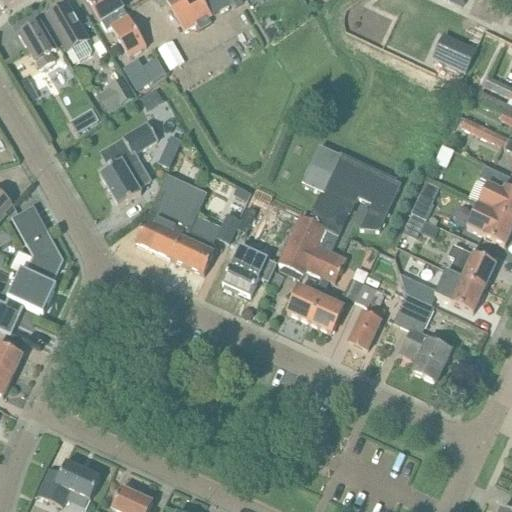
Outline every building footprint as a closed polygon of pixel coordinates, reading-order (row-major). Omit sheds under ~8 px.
[(115,0),(88,0),(86,1),(106,34),(111,31),(129,61),(146,51),(115,0)] [(151,0),(152,1),(153,1),(159,11),(167,6),(183,35),(196,28),(200,34),(212,26),(208,20),(211,19),(211,18),(231,6),(235,11),(243,6),(239,0),(207,0),(189,11),(182,0),(151,0)] [(436,0),(463,12),(468,0),(436,0)] [(46,21),(56,39),(62,49),(65,47),(71,58),(82,52),(76,41),(84,36),(68,9),(46,21)] [(56,53),(50,42),(40,25),(19,37),(40,73),(54,65),(50,56),(56,53)] [(368,28),(362,41),(378,49),(384,35),(368,28)] [(493,40),(494,41),(499,43),(511,49),(511,34),(502,30),(501,29),(499,29),(499,28),(493,40)] [(441,53),(436,63),(455,71),(459,62),(441,53)] [(152,86),(139,65),(124,75),(136,95),(152,86)] [(478,101),(505,113),(511,116),(511,91),(488,80),(484,90),(510,102),(508,106),(482,94),(478,101)] [(27,81),(19,85),(26,96),(34,92),(27,81)] [(135,102),(123,83),(98,98),(109,117),(135,102)] [(157,93),(140,103),(148,115),(164,105),(157,93)] [(511,116),(505,113),(500,124),(511,129),(511,116)] [(511,144),(465,123),(461,131),(506,152),(505,154),(511,156),(511,144)] [(150,185),(134,158),(158,144),(147,127),(122,142),(123,144),(101,157),(109,171),(99,177),(119,211),(141,198),(138,193),(150,185)] [(301,220),(279,268),(283,270),(298,277),(302,279),(303,279),(305,273),(320,280),(322,281),(323,282),(329,270),(335,257),(331,256),(339,239),(338,238),(349,215),(351,216),(359,199),(372,206),(361,231),(381,231),(402,184),(342,157),(341,159),(337,168),(324,196),(321,195),(321,197),(310,219),(313,220),(310,225),(306,223),(301,220)] [(486,188),(477,208),(478,208),(493,215),(511,223),(511,193),(509,193),(506,191),(510,182),(485,170),(478,185),(486,188)] [(135,247),(204,280),(215,257),(214,257),(217,250),(189,237),(208,198),(168,179),(135,247)] [(237,190),(233,198),(246,205),(250,196),(237,190)] [(0,196),(0,218),(11,207),(0,196)] [(478,208),(467,232),(482,239),(482,240),(486,242),(504,250),(511,233),(511,223),(493,215),(478,208)] [(0,304),(0,333),(11,339),(19,320),(24,309),(43,317),(54,294),(56,289),(53,288),(64,265),(34,211),(12,223),(33,261),(27,275),(21,273),(5,307),(0,304)] [(230,242),(232,243),(240,226),(239,225),(240,223),(228,218),(218,240),(229,246),(230,242)] [(412,219),(403,237),(416,243),(424,225),(412,219)] [(0,251),(13,245),(7,234),(0,238),(0,251)] [(402,253),(413,258),(415,252),(413,246),(407,243),(402,253)] [(448,276),(462,283),(484,293),(496,268),(473,258),(473,259),(453,249),(448,260),(454,263),(448,276)] [(231,268),(222,288),(250,301),(259,281),(268,285),(276,269),(239,252),(231,268)] [(347,263),(335,257),(329,270),(341,276),(347,263)] [(341,276),(329,270),(323,282),(322,281),(315,298),(299,291),(287,317),(309,327),(325,292),(325,293),(329,285),(335,288),(341,276)] [(413,284),(406,298),(431,310),(436,300),(451,307),(450,307),(473,318),(484,293),(462,283),(448,276),(443,274),(436,287),(436,286),(433,293),(413,284)] [(370,277),(366,286),(377,291),(381,282),(370,277)] [(364,287),(352,282),(344,301),(355,306),(364,287)] [(376,293),(364,287),(355,306),(367,312),(376,293)] [(325,292),(309,327),(331,338),(344,311),(328,304),(332,296),(325,293),(325,292)] [(406,298),(404,302),(392,327),(411,336),(400,359),(401,359),(403,354),(418,361),(412,376),(436,387),(451,355),(428,344),(429,342),(422,338),(435,311),(431,310),(406,298)] [(362,317),(357,328),(348,346),(367,355),(381,326),(380,325),(385,313),(372,307),(366,319),(362,317)] [(0,374),(13,380),(23,359),(0,347),(0,374)] [(0,400),(3,402),(13,380),(0,374),(0,400)] [(37,499),(56,508),(62,511),(70,494),(90,503),(100,482),(66,466),(61,477),(50,472),(37,499)] [(121,492),(113,510),(112,511),(150,511),(153,506),(121,492)]
